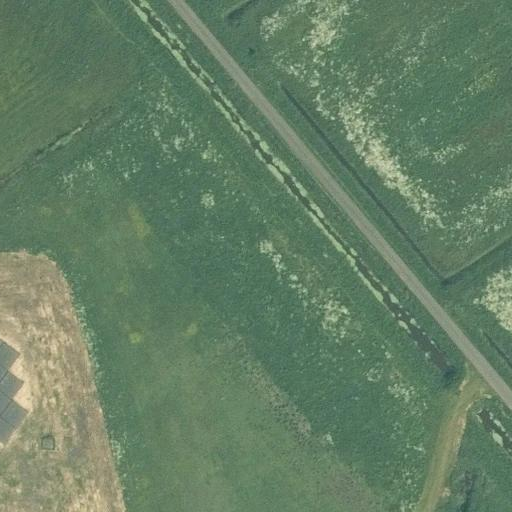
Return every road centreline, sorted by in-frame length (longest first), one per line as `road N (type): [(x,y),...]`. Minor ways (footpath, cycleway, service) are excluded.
road 1 (unclassified): [(511,405),(173,0)]
road 2 (track): [(90,511),(36,357),(0,321)]
road 3 (track): [(486,374),(448,411),(431,511)]
